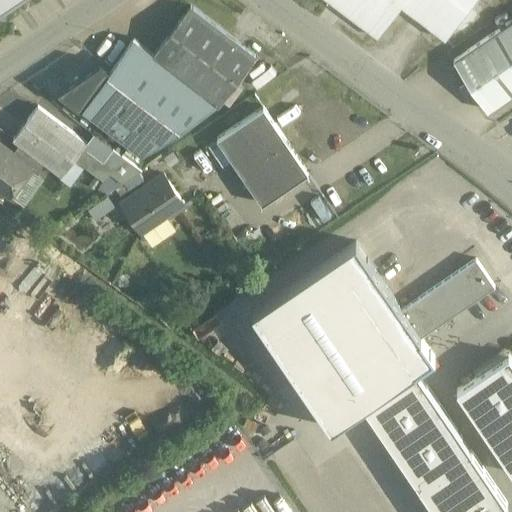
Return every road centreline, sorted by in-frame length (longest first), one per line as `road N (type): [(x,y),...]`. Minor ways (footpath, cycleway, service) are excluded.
road 1 (residential): [(511,192),(287,0)]
road 2 (residential): [(107,0),(0,75)]
